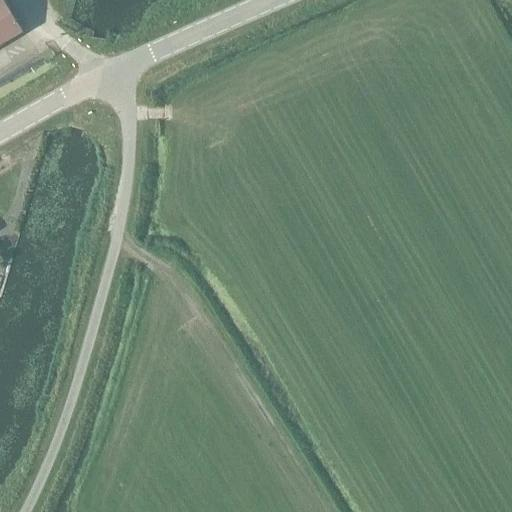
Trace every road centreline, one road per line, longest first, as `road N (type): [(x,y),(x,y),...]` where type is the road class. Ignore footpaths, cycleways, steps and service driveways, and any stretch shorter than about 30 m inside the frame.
road 1 (unclassified): [(25,511),(56,446),(123,204),(129,127),(116,72)]
road 2 (unclassified): [(116,72),(281,0)]
road 3 (unclassified): [(0,139),(116,72)]
